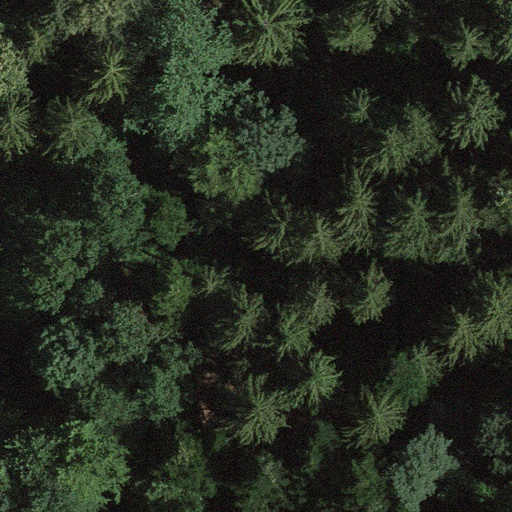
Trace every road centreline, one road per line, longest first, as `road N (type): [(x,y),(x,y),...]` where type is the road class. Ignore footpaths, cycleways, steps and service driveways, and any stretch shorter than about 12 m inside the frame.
road 1 (track): [(0,321),(140,424),(214,511)]
road 2 (track): [(173,0),(136,24),(0,151)]
